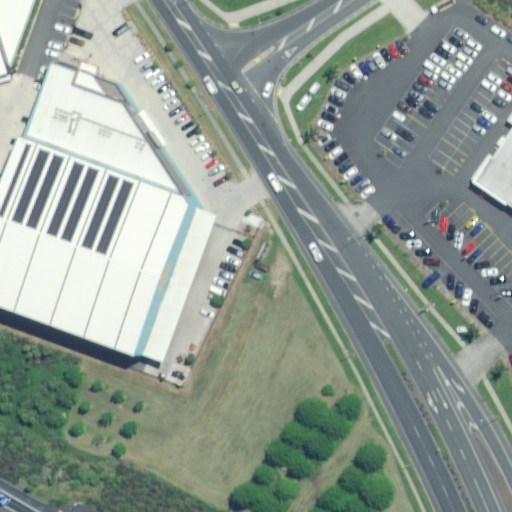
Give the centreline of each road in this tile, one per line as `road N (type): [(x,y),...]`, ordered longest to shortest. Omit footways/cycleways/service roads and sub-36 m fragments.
road 1 (secondary): [(454,511),(302,205)]
road 2 (unknown): [(92,0),(83,16),(87,35),(180,175),(210,191),(272,159)]
road 3 (secondary): [(393,316),(488,511)]
road 4 (primary): [(393,316),(454,380),(511,478)]
road 5 (unclassified): [(222,82),(347,0)]
road 6 (secondary): [(222,82),(302,205)]
road 7 (secondary): [(302,205),(393,316)]
road 8 (unknown): [(0,118),(54,0)]
